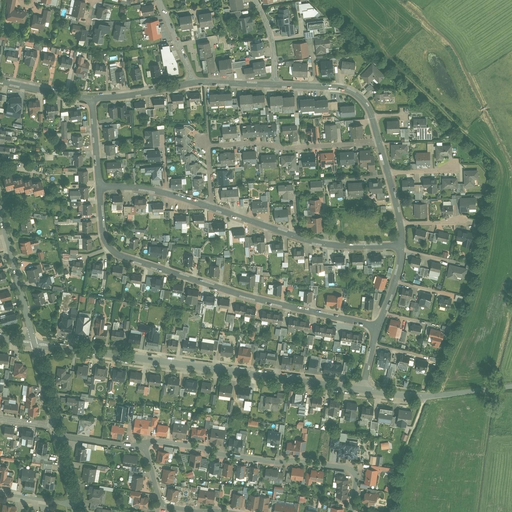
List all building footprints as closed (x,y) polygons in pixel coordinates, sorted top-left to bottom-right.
[(86,3),(75,0),(74,7),(84,10),(86,3)] [(230,0),(232,9),(244,8),(242,0),(230,0)] [(17,10),(13,10),(15,3),(9,2),(8,9),(10,9),(9,14),(8,15),(8,17),(9,18),(8,19),(11,19),(12,21),(16,22),(18,21),(23,22),(24,21),(26,13),(25,12),(22,11),(20,12),(18,12),(17,10)] [(300,4),(301,10),(301,12),(303,12),(304,12),(304,17),(315,16),(318,12),(315,8),(309,3),(300,4)] [(153,5),(143,7),(144,16),(155,14),(154,11),(155,11),(154,8),(153,5)] [(84,10),(74,7),(72,14),(83,17),(84,10)] [(103,8),(99,7),(97,17),(100,17),(101,18),(103,19),(104,18),(109,19),(105,18),(107,9),(103,8)] [(288,8),(282,9),(282,13),(279,13),(280,18),(278,18),(279,25),(282,25),(283,30),(288,30),(289,35),(295,34),(294,23),(290,24),(288,8)] [(43,17),(34,15),(33,19),(32,20),(32,22),(32,23),(32,27),(39,28),(44,29),(45,22),(49,22),(51,11),(45,10),(43,17)] [(230,12),(231,20),(241,19),(241,18),(242,18),(241,11),(230,12)] [(211,12),(204,13),(200,14),(201,26),(209,24),(209,27),(210,27),(213,27),(214,26),(211,12)] [(192,15),(180,17),(182,28),(182,27),(189,26),(189,27),(194,26),(192,15)] [(250,16),(242,18),(241,18),(241,19),(243,31),(252,30),(252,25),(254,25),(252,17),(250,17),(250,16)] [(325,20),(308,23),(308,30),(319,29),(320,33),(326,32),(325,20)] [(77,26),(74,25),(73,29),(72,34),(77,35),(76,38),(85,39),(86,36),(87,30),(81,29),(81,26),(77,26)] [(124,26),(117,25),(114,37),(119,38),(118,40),(119,41),(122,41),(123,41),(124,39),(123,39),(124,36),(123,35),(124,35),(123,35),(125,28),(125,26),(124,26)] [(103,30),(96,28),(93,41),(98,42),(98,43),(99,44),(101,45),(103,44),(103,43),(103,40),(103,39),(103,38),(104,32),(104,30),(103,30)] [(224,34),(218,35),(220,42),(224,42),(228,41),(224,34)] [(318,39),(316,40),(316,43),(318,54),(326,53),(326,47),(331,46),(330,38),(318,39)] [(210,42),(199,43),(202,58),(204,58),(212,56),(210,42)] [(262,42),(254,43),(248,44),(249,51),(263,48),(262,42)] [(306,42),(296,44),(297,57),(308,56),(307,44),(307,42),(306,42)] [(164,49),(162,49),(164,66),(167,66),(169,75),(180,74),(179,63),(173,51),(172,52),(171,45),(163,46),(164,49)] [(263,48),(249,51),(249,56),(255,55),(255,56),(264,54),(263,48)] [(19,52),(9,50),(7,58),(17,60),(19,52)] [(37,52),(27,50),(26,58),(25,64),(34,66),(35,60),(36,60),(37,52)] [(55,56),(45,53),(43,61),(53,64),(55,56)] [(84,56),(80,56),(78,62),(79,62),(78,69),(88,71),(89,62),(83,61),(84,56)] [(212,56),(204,58),(204,62),(203,62),(204,68),(205,67),(206,71),(205,72),(215,70),(213,56),(212,56)] [(72,59),(63,57),(61,65),(71,67),(72,59)] [(338,57),(330,58),(331,61),(332,61),(333,65),(338,65),(338,57)] [(231,58),(219,60),(222,74),(226,73),(229,73),(233,72),(234,72),(233,69),(233,68),(232,63),(231,58)] [(246,60),(232,63),(233,68),(233,69),(247,67),(246,60)] [(265,61),(253,62),(254,67),(245,68),(246,77),(256,75),(255,73),(267,71),(265,61)] [(331,61),(322,62),(322,68),(324,68),(324,72),(328,71),(328,73),(333,72),(333,65),(332,61),(331,61)] [(356,63),(343,61),(342,71),(355,72),(356,63)] [(294,63),(294,66),(294,75),(298,76),(299,75),(307,76),(308,76),(308,63),(294,63)] [(106,66),(96,64),(95,73),(105,74),(106,66)] [(159,65),(151,66),(151,70),(152,76),(160,75),(159,65)] [(373,65),(362,76),(369,83),(376,75),(381,80),(379,81),(379,82),(385,76),(373,65)] [(117,67),(110,68),(112,83),(125,81),(123,70),(118,71),(117,67)] [(140,68),(132,69),(132,74),(133,79),(142,78),(140,68)] [(200,93),(190,94),(190,100),(191,101),(201,101),(200,93)] [(385,93),(377,94),(377,96),(375,96),(375,99),(377,99),(377,102),(386,102),(386,98),(390,98),(390,94),(391,94),(391,93),(385,93)] [(218,94),(210,94),(211,99),(211,104),(212,104),(219,104),(218,94)] [(232,94),(225,94),(226,104),(233,104),(233,98),(232,94)] [(253,94),(241,95),(242,109),(246,108),(246,109),(250,109),(250,108),(254,108),(253,106),(253,96),(253,94)] [(184,95),(173,96),(173,103),(184,103),(184,95)] [(265,95),(259,95),(256,95),(256,96),(253,96),(253,106),(266,105),(265,95)] [(283,95),(271,96),(272,110),(277,110),(280,110),(280,109),(284,109),(283,98),(283,95)] [(295,97),(283,98),(284,109),(284,112),(285,112),(285,111),(288,111),(291,111),(291,110),(296,110),(296,111),(295,97)] [(21,98),(17,98),(18,98),(11,99),(11,107),(8,106),(6,114),(20,116),(21,109),(21,106),(21,98)] [(164,98),(154,99),(155,107),(165,106),(164,98)] [(36,101),(29,102),(30,115),(36,114),(36,109),(40,109),(39,100),(36,101)] [(145,101),(135,102),(136,110),(146,109),(145,101)] [(54,105),(47,106),(48,114),(46,114),(47,120),(49,119),(51,118),(55,117),(54,113),(58,113),(57,104),(54,105)] [(127,105),(122,105),(122,106),(118,107),(119,116),(120,117),(122,117),(122,116),(129,116),(128,110),(127,110),(127,105)] [(355,105),(341,106),(342,109),(343,115),(342,115),(342,116),(356,114),(355,105)] [(118,107),(110,107),(111,117),(119,116),(118,107)] [(77,110),(70,111),(72,119),(82,118),(80,109),(77,109),(77,110)] [(427,119),(414,119),(414,128),(415,128),(418,128),(427,128),(427,127),(427,119)] [(393,121),(388,121),(388,132),(393,132),(393,130),(400,130),(400,121),(393,121)] [(276,124),(268,125),(269,136),(277,135),(277,126),(277,125),(277,124),(276,124)] [(336,124),(326,125),(327,139),(338,138),(337,128),(337,124),(336,124)] [(251,125),(243,126),(244,137),(252,136),(251,125)] [(260,125),(251,125),(252,136),(261,136),(260,126),(260,125)] [(268,125),(260,126),(261,136),(269,136),(268,125)] [(354,126),(352,126),(352,131),(353,131),(353,137),(363,137),(362,125),(354,126)] [(297,126),(283,127),(284,133),(291,132),(292,140),(297,140),(297,132),(298,132),(297,126)] [(110,127),(105,127),(106,138),(114,138),(114,128),(114,127),(110,127)] [(185,127),(177,127),(178,133),(181,132),(181,136),(186,136),(187,136),(187,135),(189,133),(185,129),(185,127)] [(230,128),(223,129),(224,138),(229,137),(237,136),(237,132),(237,127),(236,127),(230,127),(230,128)] [(427,128),(418,128),(418,138),(432,138),(432,133),(427,133),(427,127),(427,128)] [(317,128),(307,128),(308,139),(309,139),(311,140),(313,140),(314,139),(317,139),(317,128)] [(158,131),(146,131),(146,139),(149,138),(149,140),(149,142),(150,142),(150,145),(146,145),(146,144),(146,146),(160,145),(159,134),(159,131),(158,131)] [(82,136),(74,136),(74,146),(82,146),(82,136)] [(181,136),(178,136),(178,142),(182,142),(182,145),(187,145),(188,145),(188,144),(190,141),(186,138),(186,136),(181,136)] [(114,145),(106,145),(107,154),(116,153),(116,144),(114,145)] [(182,145),(179,146),(179,151),(183,151),(183,154),(189,154),(189,153),(191,151),(187,147),(187,145),(182,145)] [(403,145),(392,145),(393,158),(401,158),(401,151),(408,150),(408,145),(403,145)] [(452,145),(437,146),(437,159),(443,159),(443,154),(445,154),(445,155),(452,155),(452,145)] [(155,151),(149,152),(149,154),(147,154),(147,158),(149,158),(149,160),(161,160),(161,157),(161,154),(160,154),(160,151),(155,151)] [(370,152),(367,152),(366,151),(361,152),(361,158),(362,165),(370,164),(370,170),(375,169),(374,156),(370,156),(370,152)] [(251,153),(248,153),(248,152),(247,152),(244,153),(244,159),(245,166),(245,167),(250,166),(250,163),(256,162),(256,163),(257,163),(256,158),(256,152),(252,152),(251,152),(251,153)] [(354,152),(341,153),(342,163),(346,162),(346,164),(354,163),(354,152)] [(334,153),(321,154),(322,164),(334,163),(334,164),(335,164),(334,153)] [(428,153),(417,153),(417,164),(425,163),(430,163),(430,153),(428,153)] [(189,154),(183,154),(183,160),(187,159),(187,163),(193,163),(193,162),(196,160),(192,156),(191,154),(189,154)] [(316,154),(303,155),(303,160),(304,165),(304,167),(316,166),(316,154)] [(276,155),(262,156),(263,164),(263,167),(277,166),(276,155)] [(296,156),(282,157),(283,166),(289,165),(289,170),(296,170),(297,170),(296,165),(296,156)] [(122,162),(108,163),(108,172),(116,172),(116,177),(123,176),(122,162)] [(193,163),(187,163),(188,169),(192,169),(192,172),(198,172),(198,170),(200,169),(196,166),(196,163),(193,163)] [(145,167),(144,167),(145,172),(153,171),(154,179),(162,178),(162,166),(151,166),(145,167)] [(88,171),(79,171),(79,181),(88,181),(88,174),(88,171)] [(228,171),(218,172),(219,184),(229,184),(229,178),(233,178),(232,172),(232,171),(228,171)] [(478,171),(465,171),(466,185),(474,185),(474,177),(478,176),(478,171)] [(202,178),(195,178),(196,189),(204,188),(203,184),(204,183),(204,182),(204,181),(203,180),(203,175),(202,175),(202,178)] [(31,179),(23,181),(23,178),(13,180),(12,176),(4,178),(7,190),(15,188),(16,192),(25,189),(26,193),(34,191),(35,195),(45,193),(42,181),(32,183),(31,179)] [(452,179),(444,179),(443,179),(444,188),(452,187),(457,187),(458,187),(457,183),(457,178),(452,179)] [(172,180),(172,183),(173,188),(176,187),(176,188),(179,188),(179,187),(183,187),(182,179),(172,180)] [(432,180),(432,179),(424,179),(424,185),(429,185),(429,192),(436,191),(436,179),(436,180),(432,180)] [(414,180),(403,181),(403,189),(414,189),(414,184),(414,180)] [(322,182),(312,182),(313,190),(323,190),(323,187),(323,186),(322,182)] [(332,183),(330,183),(330,185),(331,193),(337,193),(337,196),(343,196),(342,182),(332,183)] [(380,182),(371,183),(371,193),(378,192),(378,195),(382,194),(382,193),(382,189),(381,189),(380,182)] [(362,183),(349,184),(349,189),(350,196),(351,196),(351,194),(356,194),(356,195),(363,195),(362,183)] [(293,185),(279,186),(279,192),(283,191),(284,198),(294,198),(293,185)] [(88,187),(80,187),(80,191),(70,191),(70,198),(81,198),(81,197),(88,197),(88,187)] [(239,190),(222,191),(223,200),(239,199),(239,190)] [(253,202),(252,202),(253,207),(253,212),(268,211),(267,202),(267,195),(261,196),(262,201),(253,202)] [(123,196),(114,196),(114,204),(112,204),(112,209),(123,210),(123,196)] [(462,199),(460,199),(461,202),(461,211),(466,210),(466,211),(470,211),(470,208),(476,208),(476,198),(462,199)] [(146,199),(139,199),(136,199),(136,208),(139,208),(146,208),(146,199)] [(320,200),(311,200),(312,210),(315,210),(321,210),(320,200)] [(427,203),(415,204),(415,209),(418,209),(418,217),(427,216),(427,212),(426,212),(426,210),(427,210),(427,203)] [(453,206),(444,206),(444,213),(444,216),(448,216),(448,213),(453,213),(453,206)] [(283,211),(276,212),(276,211),(275,211),(276,222),(283,221),(289,220),(289,215),(288,210),(283,210),(283,211)] [(187,216),(176,216),(176,228),(187,228),(187,216)] [(30,217),(21,219),(23,232),(33,229),(30,217)] [(313,218),(308,219),(308,226),(313,226),(313,231),(322,231),(321,218),(313,218)] [(92,221),(83,221),(83,231),(91,231),(91,224),(92,224),(92,221)] [(225,222),(218,223),(217,223),(215,223),(215,231),(225,231),(225,222)] [(427,232),(417,229),(415,237),(425,239),(427,232)] [(245,230),(234,230),(235,238),(245,237),(245,230)] [(450,234),(439,231),(439,233),(438,239),(444,240),(444,239),(448,240),(447,241),(448,241),(450,234)] [(473,233),(459,231),(458,239),(466,241),(465,245),(470,246),(473,233)] [(265,236),(258,237),(255,237),(255,238),(255,246),(259,245),(265,245),(265,236)] [(92,238),(83,238),(83,249),(91,249),(91,241),(92,241),(92,238)] [(139,239),(132,238),(131,247),(138,248),(139,239)] [(29,240),(21,243),(22,245),(20,246),(21,249),(23,249),(24,253),(32,251),(31,246),(30,241),(29,240)] [(283,243),(276,244),(273,244),(274,253),(284,252),(283,243)] [(167,248),(154,247),(153,255),(159,256),(159,257),(167,257),(167,248)] [(305,250),(297,251),(297,250),(294,250),(295,259),(305,259),(305,250)] [(363,255),(356,256),(353,256),(353,264),(363,264),(363,255)] [(382,255),(374,255),(371,255),(372,264),(382,263),(382,255)] [(194,257),(186,256),(185,265),(193,266),(194,257)] [(323,257),(313,257),(313,265),(314,271),(324,271),(323,257)] [(421,259),(412,257),(410,265),(420,267),(421,259)] [(81,261),(73,260),(71,273),(77,274),(78,269),(82,270),(84,261),(81,261)] [(442,264),(432,262),(430,274),(439,276),(442,264)] [(98,264),(94,264),(93,271),(103,273),(104,265),(98,264)] [(468,269),(451,265),(449,277),(453,278),(454,274),(457,275),(457,276),(466,277),(468,269)] [(219,267),(212,266),(211,275),(219,276),(219,267)] [(124,268),(114,267),(113,274),(123,276),(124,268)] [(35,268),(28,270),(29,275),(28,275),(30,281),(35,280),(35,282),(36,281),(39,280),(39,279),(37,273),(36,268),(35,268)] [(143,276),(133,275),(132,282),(141,284),(143,276)] [(247,277),(241,277),(241,284),(247,285),(254,286),(255,275),(247,275),(247,277)] [(39,280),(36,281),(37,285),(40,284),(41,285),(43,285),(43,286),(47,285),(47,284),(51,283),(50,276),(43,278),(39,279),(39,280)] [(384,277),(378,276),(375,286),(377,286),(384,289),(386,280),(383,279),(384,277)] [(161,279),(154,278),(153,286),(163,288),(164,279),(161,279)] [(184,286),(175,284),(173,292),(178,292),(178,291),(183,292),(184,286)] [(282,285),(275,284),(274,289),(269,288),(268,293),(281,294),(282,285)] [(410,291),(404,289),(400,303),(410,306),(413,291),(410,290),(410,291)] [(199,291),(189,290),(187,302),(197,303),(197,301),(197,302),(199,291)] [(9,291),(0,293),(2,301),(11,298),(9,291)] [(43,291),(34,294),(36,300),(35,300),(37,304),(46,302),(43,291)] [(312,292),(305,291),(304,296),(306,296),(305,300),(312,301),(312,292)] [(432,295),(423,293),(421,300),(430,302),(432,295)] [(342,296),(330,295),(329,305),(341,306),(342,296)] [(215,297),(206,296),(205,303),(214,304),(215,297)] [(453,299),(443,297),(441,305),(451,308),(453,299)] [(374,299),(366,298),(365,308),(373,308),(374,299)] [(230,301),(221,300),(220,306),(229,308),(230,301)] [(246,306),(236,305),(235,313),(245,314),(246,307),(246,306)] [(256,309),(246,307),(245,314),(245,316),(255,317),(256,309)] [(273,313),(264,312),(262,320),(272,321),(273,313)] [(6,315),(5,315),(1,316),(1,317),(3,324),(8,323),(8,324),(17,321),(15,313),(6,316),(6,315)] [(283,315),(273,313),(272,321),(282,323),(283,315)] [(82,319),(81,322),(78,322),(76,333),(81,334),(81,336),(84,336),(84,334),(88,335),(91,317),(82,316),(82,319)] [(104,317),(102,317),(101,318),(98,318),(96,327),(99,327),(99,329),(103,329),(104,326),(105,319),(104,317)] [(300,320),(290,318),(289,327),(289,331),(294,332),(295,328),(298,329),(300,320)] [(401,321),(392,319),(390,325),(389,325),(387,332),(400,335),(401,330),(402,327),(400,327),(401,321)] [(310,322),(300,320),(298,329),(309,330),(310,322)] [(72,323),(62,322),(61,322),(60,323),(60,324),(60,325),(61,325),(61,326),(62,326),(61,330),(68,331),(68,329),(71,330),(72,323)] [(112,338),(120,340),(120,339),(124,339),(125,331),(118,330),(119,322),(115,322),(112,338)] [(422,327),(413,324),(411,331),(417,333),(417,331),(421,332),(422,327)] [(326,327),(317,326),(315,334),(325,335),(326,327)] [(452,328),(443,326),(443,329),(444,329),(445,329),(444,333),(449,335),(452,328)] [(336,329),(326,327),(325,335),(335,337),(336,329)] [(441,331),(432,328),(430,336),(434,337),(432,342),(433,342),(433,344),(433,345),(437,346),(438,346),(439,343),(440,344),(441,339),(442,339),(443,335),(440,334),(441,331)] [(99,329),(98,329),(97,337),(107,338),(108,330),(107,330),(99,329)] [(353,333),(343,331),(342,340),(352,341),(353,333)] [(142,334),(131,333),(130,342),(140,343),(142,334)] [(352,341),(351,348),(360,349),(361,344),(361,342),(362,343),(363,335),(353,333),(352,341)] [(155,335),(151,335),(150,343),(159,345),(160,338),(155,337),(155,335)] [(172,339),(166,338),(165,346),(166,347),(178,349),(179,340),(172,339)] [(196,341),(185,340),(184,349),(195,351),(196,341)] [(214,343),(203,342),(201,352),(213,354),(214,350),(214,343)] [(234,347),(223,345),(221,354),(233,356),(234,347)] [(258,351),(257,355),(256,360),(260,361),(259,362),(262,362),(262,361),(266,362),(267,353),(258,351)] [(392,353),(382,351),(379,360),(382,360),(380,366),(389,368),(390,362),(392,353)] [(278,353),(267,352),(267,353),(266,362),(266,363),(277,364),(278,353)] [(9,355),(0,353),(0,362),(2,362),(8,363),(9,355)] [(304,357),(294,355),(294,357),(293,366),(302,367),(304,357)] [(410,357),(401,355),(398,367),(407,369),(410,357)] [(284,356),(282,366),(292,368),(293,366),(294,357),(284,356)] [(318,360),(311,359),(309,370),(316,371),(317,366),(318,360)] [(428,361),(419,359),(417,365),(421,366),(421,367),(426,369),(428,361)] [(23,364),(15,363),(14,372),(17,373),(17,376),(26,377),(27,367),(22,367),(23,364)] [(327,363),(326,363),(325,368),(324,372),(328,373),(332,374),(332,373),(333,373),(334,364),(333,364),(333,363),(330,363),(327,363)] [(339,364),(336,364),(334,364),(333,373),(334,374),(338,375),(338,374),(341,375),(343,365),(339,365),(339,364)] [(89,367),(83,366),(83,367),(79,366),(77,375),(83,376),(83,377),(88,377),(89,367)] [(108,368),(97,367),(95,376),(96,376),(102,377),(106,378),(108,368)] [(66,370),(59,369),(57,382),(65,383),(64,389),(69,389),(71,378),(71,375),(70,375),(65,374),(66,370)] [(114,370),(113,380),(117,380),(117,379),(120,379),(120,381),(125,382),(127,371),(114,370)] [(142,374),(131,372),(130,381),(134,381),(141,382),(142,374)] [(161,376),(150,374),(149,383),(153,384),(154,383),(160,384),(161,376)] [(171,378),(169,377),(168,387),(171,387),(171,388),(172,388),(172,393),(178,394),(179,389),(179,387),(180,379),(176,379),(176,377),(171,376),(171,378)] [(197,382),(187,380),(185,390),(191,390),(196,390),(196,391),(197,382)] [(208,384),(203,383),(202,391),(206,391),(211,391),(212,384),(208,383),(208,384)] [(233,387),(221,385),(220,395),(232,396),(233,387)] [(243,388),(239,387),(238,396),(249,398),(250,389),(248,389),(248,388),(243,387),(243,388)] [(31,395),(27,395),(26,406),(30,406),(35,407),(35,406),(36,396),(31,395)] [(269,397),(261,396),(260,403),(259,402),(258,409),(265,410),(266,406),(274,407),(273,410),(278,410),(279,401),(280,398),(277,398),(278,395),(274,395),(274,397),(269,397)] [(301,396),(298,396),(298,395),(294,395),(293,395),(292,404),(300,405),(298,415),(305,415),(306,403),(303,403),(304,396),(301,396)] [(323,399),(310,397),(309,407),(313,408),(316,408),(316,406),(321,407),(323,399)] [(81,400),(67,398),(67,402),(67,403),(75,404),(74,412),(83,413),(85,401),(81,400)] [(336,402),(331,401),(330,408),(339,410),(340,402),(336,401),(336,402)] [(9,403),(5,403),(4,411),(17,412),(18,404),(9,403)] [(357,404),(348,403),(347,409),(346,416),(349,416),(349,419),(355,420),(357,404)] [(126,407),(119,406),(118,411),(116,413),(117,414),(117,418),(120,418),(122,420),(123,419),(127,419),(128,413),(129,406),(126,405),(126,407)] [(35,407),(30,406),(29,414),(37,415),(38,412),(39,412),(39,409),(38,409),(38,406),(35,406),(35,407)] [(369,408),(362,407),(361,416),(369,417),(368,420),(371,420),(372,417),(373,409),(369,408)] [(392,409),(381,408),(381,407),(380,407),(378,422),(379,422),(379,420),(385,421),(385,423),(385,421),(391,422),(391,424),(392,416),(393,409),(392,409)] [(404,411),(399,410),(398,416),(398,420),(407,421),(406,423),(411,424),(412,413),(404,412),(404,411)] [(361,416),(360,424),(367,425),(368,420),(369,417),(361,416)] [(137,419),(136,419),(136,424),(135,431),(138,431),(141,431),(143,420),(137,419)] [(94,422),(81,420),(80,427),(81,427),(80,432),(84,433),(84,434),(90,435),(91,428),(93,429),(94,422)] [(149,421),(143,420),(141,431),(144,432),(148,433),(149,426),(149,421)] [(175,423),(174,428),(173,436),(177,436),(177,435),(178,436),(178,437),(180,437),(181,424),(175,423)] [(188,425),(181,424),(180,437),(181,437),(181,436),(182,436),(182,437),(183,437),(186,437),(187,430),(188,425)] [(115,426),(113,425),(113,427),(114,431),(114,434),(113,434),(113,437),(122,439),(122,436),(123,432),(123,431),(124,431),(125,428),(124,428),(119,427),(120,426),(115,426)] [(169,426),(159,425),(157,434),(161,434),(161,435),(164,435),(167,435),(169,426)] [(14,428),(5,427),(4,435),(13,436),(14,434),(14,428)] [(201,427),(198,427),(197,428),(195,428),(193,429),(192,437),(205,439),(206,429),(202,429),(201,427)] [(213,429),(213,428),(212,433),(211,441),(214,441),(214,442),(217,442),(219,429),(213,429)] [(33,431),(22,429),(21,437),(27,438),(27,441),(32,441),(33,431)] [(225,430),(219,429),(217,442),(220,443),(220,442),(224,442),(225,434),(225,430)] [(281,433),(269,431),(268,441),(271,442),(271,443),(275,444),(276,442),(279,443),(281,433)] [(248,434),(240,433),(239,439),(243,440),(242,442),(246,443),(248,434)] [(239,439),(230,438),(229,448),(233,449),(234,449),(237,450),(237,449),(241,450),(242,442),(243,440),(239,439)] [(340,440),(332,439),(330,447),(341,449),(341,444),(339,444),(340,440)] [(47,443),(39,442),(38,452),(41,452),(45,453),(46,452),(46,448),(47,448),(47,444),(47,443)] [(294,444),(293,443),(290,442),(289,443),(288,443),(287,452),(300,454),(300,450),(301,445),(300,445),(294,444)] [(348,448),(348,445),(341,444),(341,449),(340,455),(347,456),(347,452),(348,448)] [(353,445),(348,445),(348,448),(347,452),(347,456),(357,458),(357,455),(359,456),(360,451),(358,450),(358,448),(353,447),(353,445)] [(88,448),(79,447),(77,459),(86,460),(88,454),(86,454),(87,449),(88,449),(88,448)] [(164,452),(160,451),(159,455),(159,459),(158,459),(158,460),(172,463),(168,462),(169,453),(169,452),(164,452)] [(138,456),(125,454),(124,464),(133,466),(137,466),(138,456)] [(202,455),(192,454),(190,464),(200,466),(201,458),(202,455)] [(220,462),(212,461),(210,471),(218,473),(219,468),(220,462)] [(228,463),(226,463),(225,469),(224,474),(231,475),(233,464),(228,464),(228,463)] [(243,466),(239,465),(237,476),(244,477),(244,476),(245,467),(246,466),(243,465),(243,466)] [(254,467),(251,466),(251,468),(250,475),(250,478),(257,479),(258,468),(254,468),(254,467)] [(96,469),(86,467),(84,479),(94,481),(95,476),(94,476),(95,469),(96,469)] [(304,469),(293,468),(292,473),(292,478),(302,479),(303,479),(303,478),(304,469)] [(30,470),(26,469),(23,469),(22,474),(21,479),(25,480),(26,480),(33,481),(34,471),(30,470)] [(171,470),(165,469),(163,481),(171,482),(172,478),(173,479),(174,473),(174,471),(171,470)] [(278,470),(267,469),(266,478),(267,478),(268,479),(270,480),(272,479),(276,479),(277,479),(278,472),(278,470)] [(371,469),(368,469),(368,471),(367,471),(366,474),(367,475),(366,482),(367,482),(368,483),(371,484),(372,483),(375,483),(377,471),(377,470),(371,469)] [(324,472),(312,470),(311,475),(311,480),(323,481),(324,472)] [(51,472),(46,471),(45,474),(46,474),(45,480),(46,480),(45,486),(54,488),(55,483),(53,483),(55,475),(50,475),(51,472)] [(7,474),(2,473),(0,484),(11,486),(13,473),(8,472),(7,474)] [(137,476),(133,475),(132,487),(141,489),(143,477),(137,476)] [(344,479),(337,478),(337,482),(334,482),(333,487),(337,488),(338,487),(348,489),(349,489),(349,486),(348,486),(349,480),(344,479)] [(33,481),(26,480),(25,480),(24,488),(33,489),(35,481),(33,481)] [(100,488),(90,487),(90,489),(89,489),(89,490),(89,491),(89,492),(90,492),(91,492),(90,501),(92,501),(99,502),(100,496),(103,496),(104,489),(100,488)] [(348,489),(338,487),(337,488),(338,488),(337,496),(343,497),(343,498),(347,498),(348,489)] [(175,489),(169,488),(168,498),(177,500),(179,490),(175,489)] [(201,490),(200,494),(199,500),(206,502),(208,491),(201,490)] [(208,491),(206,502),(214,503),(215,496),(215,492),(208,491)] [(375,494),(367,492),(366,493),(365,498),(364,497),(363,498),(363,500),(364,502),(366,502),(366,503),(367,505),(370,505),(371,504),(372,505),(375,506),(376,505),(377,501),(377,500),(377,498),(378,498),(380,497),(380,495),(379,493),(378,493),(375,494)] [(243,495),(234,494),(233,505),(241,506),(243,498),(243,495)] [(141,496),(136,495),(136,497),(135,500),(134,500),(134,502),(135,503),(134,506),(147,508),(149,498),(141,496)] [(255,495),(251,495),(249,508),(252,509),(253,507),(259,508),(260,497),(257,497),(255,495)] [(265,497),(264,498),(260,497),(259,508),(264,508),(264,511),(268,511),(270,498),(265,497)]
